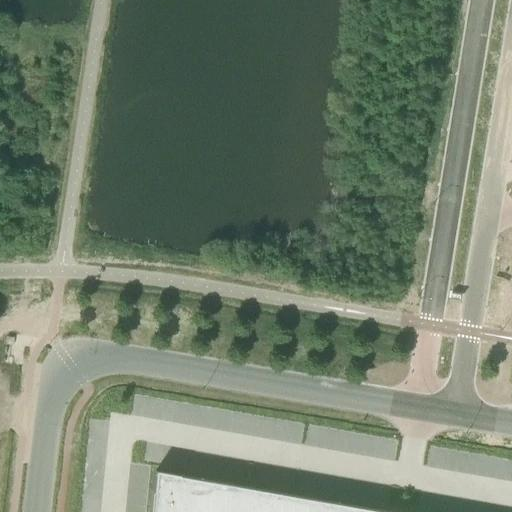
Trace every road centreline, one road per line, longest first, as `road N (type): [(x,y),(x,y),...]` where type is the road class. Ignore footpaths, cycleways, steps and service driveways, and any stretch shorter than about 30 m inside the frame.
road 1 (unclassified): [(68,365),(92,352),(113,354),(511,425)]
road 2 (unclassified): [(68,365),(50,397),(38,511)]
